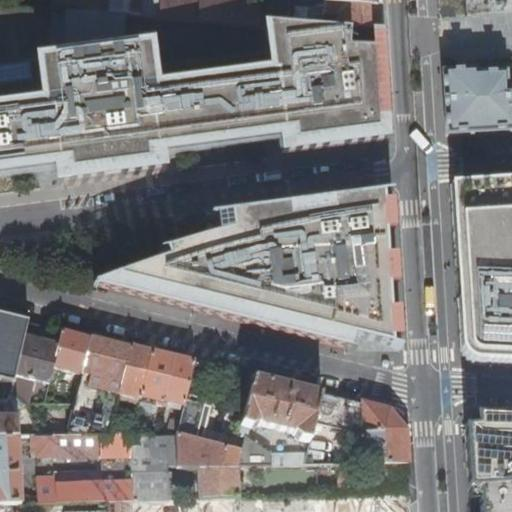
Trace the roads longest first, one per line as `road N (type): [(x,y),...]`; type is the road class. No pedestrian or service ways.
road 1 (residential): [(431,393),(0,288)]
road 2 (residential): [(419,168),(0,224)]
road 3 (residential): [(419,168),(431,393)]
road 4 (residential): [(409,0),(419,168)]
